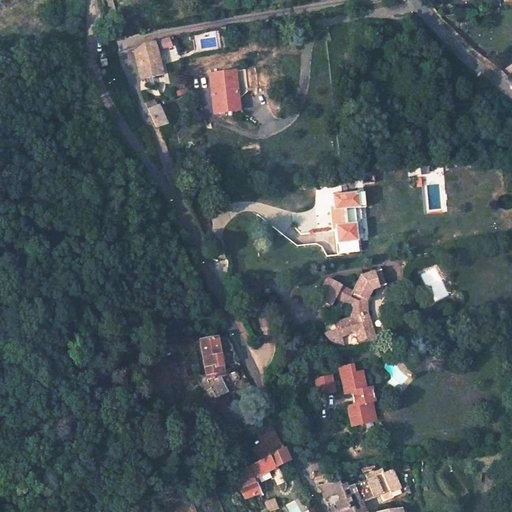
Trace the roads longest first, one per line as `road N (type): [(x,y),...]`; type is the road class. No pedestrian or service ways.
road 1 (unclassified): [(188,222),(321,511)]
road 2 (residential): [(92,0),(93,67),(104,99),(188,222)]
road 3 (residential): [(120,41),(349,0)]
road 4 (unclassified): [(120,41),(188,222)]
